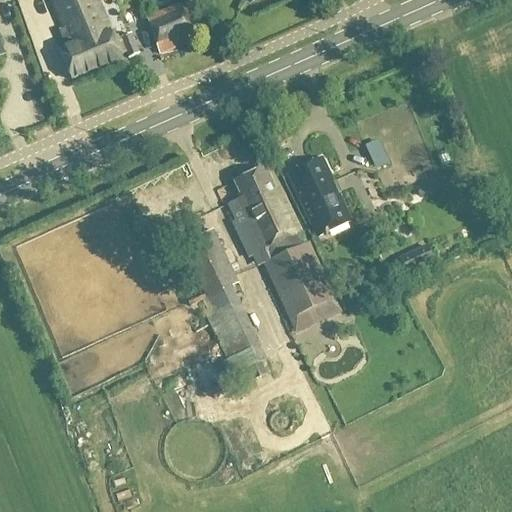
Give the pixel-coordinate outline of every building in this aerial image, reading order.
[(63,45),(55,48),(69,84),(122,63),(107,27),(106,27),(95,0),(49,0),(63,31),(58,33),(63,45)] [(184,4),(146,20),(161,57),(198,41),(184,4)] [(130,37),(119,41),(127,61),(138,56),(130,37)] [(288,176),(316,240),(350,224),(322,161),(288,176)] [(306,246),(298,229),(281,191),(275,194),(265,171),(234,185),(239,197),(235,200),(264,265),(306,246)] [(415,190),(419,199),(433,192),(429,183),(415,190)] [(213,233),(180,247),(206,302),(238,286),(213,233)] [(306,246),(264,265),(266,270),(264,271),(287,323),(333,302),(308,245),(306,246)] [(398,260),(405,277),(434,265),(426,248),(398,260)] [(236,310),(207,323),(226,363),(239,357),(246,373),(263,366),(236,310)] [(324,335),(300,344),(313,379),(337,370),(324,335)]
